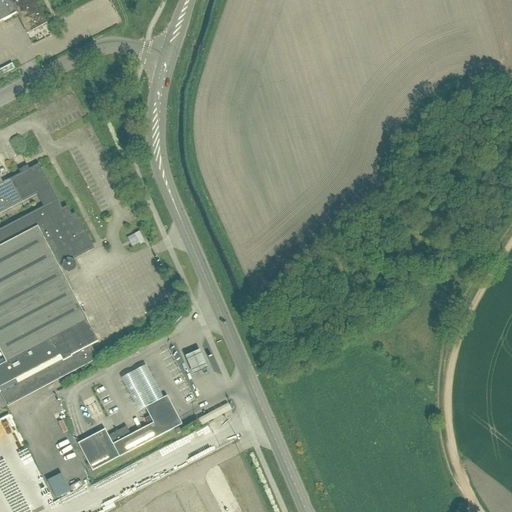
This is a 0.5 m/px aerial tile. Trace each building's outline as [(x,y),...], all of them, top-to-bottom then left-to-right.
[(0,0),(0,22),(17,14),(27,33),(27,32),(46,21),(34,0),(0,0)] [(68,194),(104,175),(67,104),(31,123),(68,194)] [(89,347),(98,341),(87,321),(56,262),(69,255),(71,257),(89,248),(73,216),(68,207),(62,209),(39,165),(29,170),(32,175),(24,180),(21,174),(3,184),(0,178),(0,350),(7,363),(0,366),(0,392),(8,407),(96,361),(89,347)] [(140,232),(135,235),(141,245),(145,243),(140,232)] [(80,300),(104,287),(102,283),(77,296),(80,300)] [(166,288),(145,299),(149,308),(171,297),(166,288)] [(144,361),(119,373),(135,407),(160,396),(144,361)] [(88,393),(79,397),(82,402),(84,401),(89,412),(96,409),(88,393)] [(167,396),(163,398),(145,408),(150,417),(145,419),(149,426),(131,435),(128,429),(121,433),(120,430),(109,436),(99,433),(78,444),(93,472),(119,457),(120,458),(182,425),(167,396)] [(62,474),(47,481),(56,499),(70,492),(62,474)]
